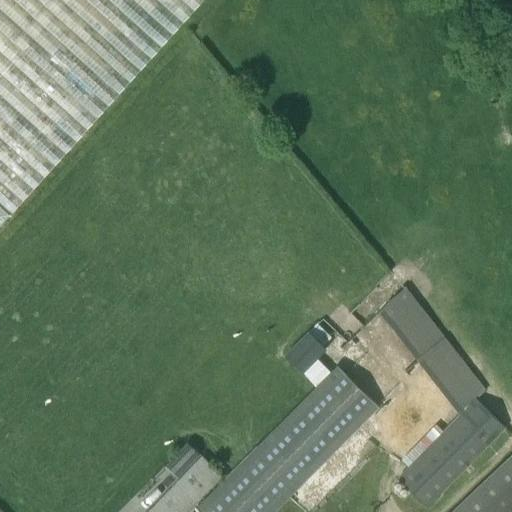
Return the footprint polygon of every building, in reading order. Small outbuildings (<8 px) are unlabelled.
[(0,0),(0,225),(96,116),(201,0),(0,0)] [(505,427),(475,398),(484,389),(405,288),(377,312),(457,416),(398,477),(427,506),(505,427)] [(302,373),(326,349),(306,330),(282,353),(302,373)] [(273,511),(378,407),(336,365),(196,505),(203,511),(273,511)] [(197,454),(186,444),(164,467),(175,478),(197,454)] [(511,451),(448,511),(507,511),(511,508),(511,451)] [(186,511),(221,477),(201,457),(146,511),(186,511)]
